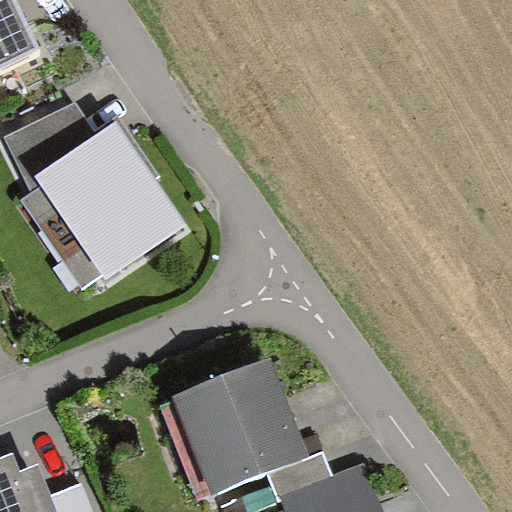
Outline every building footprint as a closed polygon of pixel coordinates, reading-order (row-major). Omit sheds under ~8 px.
[(0,0),(0,71),(31,57),(3,0),(0,0)] [(183,221),(117,116),(97,132),(71,98),(5,132),(32,186),(51,174),(109,267),(183,221)] [(310,457),(271,359),(161,402),(198,495),(212,490),(214,494),(267,473),(310,457)] [(310,457),(267,473),(277,498),(281,496),(333,476),(323,451),(310,457)] [(12,454),(0,458),(0,511),(58,511),(51,496),(38,464),(19,471),(12,454)] [(287,511),(380,511),(362,464),(333,476),(281,496),(287,511)] [(95,511),(83,483),(51,496),(58,511),(95,511)]
